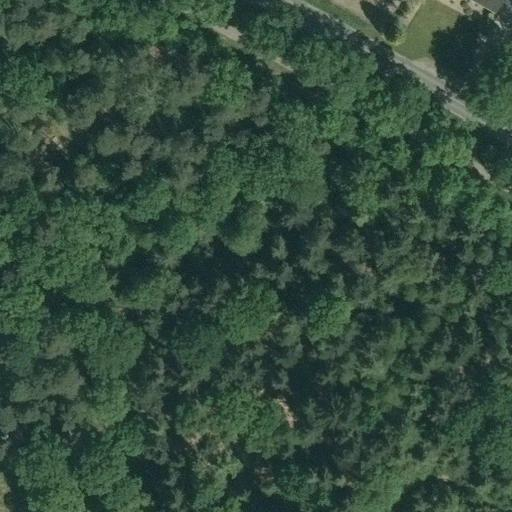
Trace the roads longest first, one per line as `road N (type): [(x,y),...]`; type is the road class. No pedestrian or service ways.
road 1 (track): [(149,511),(0,199)]
road 2 (secondary): [(511,133),(273,0)]
road 3 (track): [(381,511),(404,484),(449,469),(511,510)]
